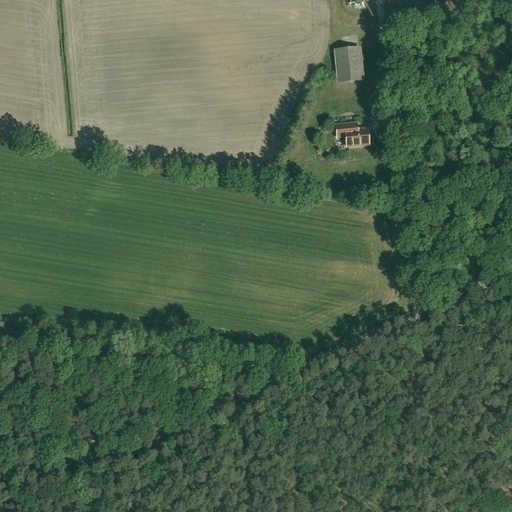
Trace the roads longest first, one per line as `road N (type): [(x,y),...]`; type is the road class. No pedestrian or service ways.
road 1 (tertiary): [(0,468),(98,447),(511,277)]
road 2 (track): [(411,220),(378,0)]
